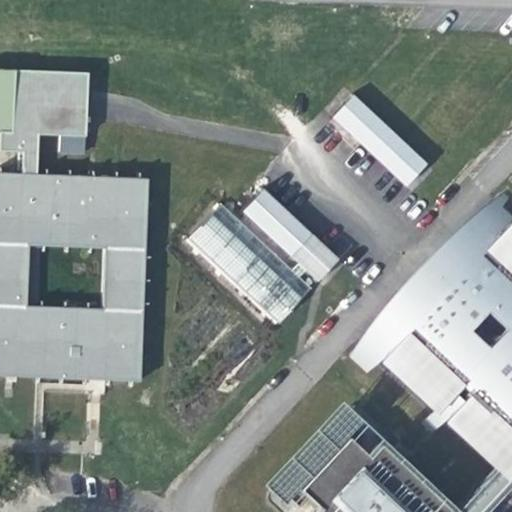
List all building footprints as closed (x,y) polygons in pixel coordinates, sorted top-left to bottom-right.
[(0,67),(0,151),(21,152),(21,172),(0,170),(0,375),(93,379),(140,381),(147,176),(37,173),(38,132),(59,133),(60,153),(83,154),(85,134),(87,71),(0,67)] [(330,116),(405,184),(427,161),(352,92),(330,116)] [(186,239),(276,325),(312,285),(317,279),(341,257),(262,187),(240,209),(237,213),(224,201),(186,239)] [(450,506),(456,511),(481,511),(497,497),(511,511),(511,216),(492,198),(348,356),(478,478),(450,506)] [(364,451),(345,436),(297,486),(316,503),(306,511),(456,511),(450,506),(379,436),(364,451)]
